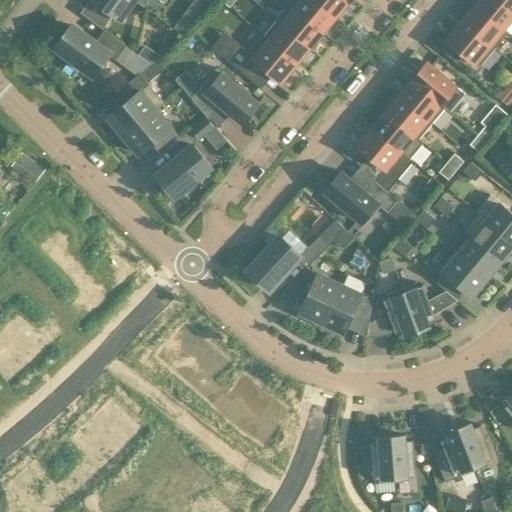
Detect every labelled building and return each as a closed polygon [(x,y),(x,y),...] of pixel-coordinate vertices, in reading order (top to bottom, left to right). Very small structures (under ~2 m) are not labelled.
[(134,1),(132,0),(92,0),(120,20),(134,1)] [(210,4),(204,0),(193,0),(190,5),(202,14),(210,4)] [(322,32),(335,16),(315,0),(285,0),(285,1),(322,32)] [(315,0),(335,16),(349,1),(347,0),(315,0)] [(511,10),(500,0),(479,0),(475,5),(507,33),(508,32),(503,28),(511,17),(511,10)] [(511,0),(500,0),(511,10),(511,0)] [(289,5),(276,20),(309,48),(322,32),(285,1),(284,1),(289,5)] [(494,48),(507,33),(475,5),(462,21),(494,48)] [(296,63),(309,48),(276,20),(263,36),(296,63)] [(456,62),(463,53),(479,67),(494,48),(462,21),(446,39),(449,42),(442,51),(456,62)] [(70,25),(55,46),(94,75),(109,55),(115,59),(125,46),(103,30),(94,43),(70,25)] [(296,63),(263,36),(261,34),(247,51),(235,41),(223,56),(242,73),(254,59),(281,81),(296,63)] [(144,45),(137,55),(150,64),(157,54),(144,45)] [(412,80),(449,112),(464,93),(427,62),(412,80)] [(236,84),(216,68),(191,98),(209,119),(220,105),(242,123),(259,103),(247,94),(249,91),(238,82),(236,84)] [(108,117),(123,136),(164,102),(149,83),(141,74),(125,87),(133,97),(117,110),(108,117)] [(399,96),(431,123),(444,108),(449,112),(412,80),(399,96)] [(386,112),(423,143),(423,142),(419,138),(431,123),(399,96),(386,112)] [(164,102),(123,136),(138,154),(150,144),(159,156),(181,138),(171,127),(157,109),(164,102)] [(413,161),(410,158),(423,143),(386,112),(373,127),(413,161)] [(206,116),(187,132),(195,141),(215,126),(206,116)] [(485,126),(477,135),(487,143),(494,134),(485,126)] [(413,161),(373,127),(358,145),(384,168),(374,180),(387,192),(413,161)] [(479,152),(487,143),(477,135),(470,144),(479,152)] [(156,176),(173,196),(210,166),(193,146),(156,176)] [(446,162),(455,170),(463,161),(454,153),(446,162)] [(480,169),(470,161),(463,171),(472,179),(480,169)] [(455,170),(446,162),(438,171),(448,179),(455,170)] [(347,211),(360,223),(376,204),(384,210),(394,198),(387,192),(374,180),(369,176),(360,188),(338,169),(321,189),(334,200),(331,204),(344,215),(347,211)] [(478,214),(511,242),(511,212),(496,200),(489,194),(475,211),(478,214)] [(445,215),(453,206),(441,196),(434,205),(445,215)] [(30,204),(13,222),(41,249),(69,219),(63,214),(67,211),(53,198),(39,212),(30,204)] [(427,228),(435,219),(423,209),(415,218),(427,228)] [(500,261),(511,247),(511,242),(478,214),(463,230),(467,234),(500,261)] [(69,219),(41,249),(59,265),(49,276),(60,286),(78,268),(68,259),(91,234),(77,221),(74,224),(69,219)] [(300,254),(296,258),(306,268),(318,256),(334,240),(344,228),(335,220),(309,247),(307,245),(300,254)] [(500,261),(467,234),(463,230),(463,231),(471,237),(460,250),(454,250),(486,278),(500,261)] [(248,272),(267,289),(300,254),(280,236),(248,272)] [(404,256),(412,246),(400,236),(392,246),(404,256)] [(486,278),(454,250),(439,268),(472,295),(486,278)] [(78,268),(60,286),(72,297),(78,291),(96,308),(116,287),(121,292),(134,278),(109,255),(88,278),(78,268)] [(395,271),(390,259),(379,264),(383,276),(395,271)] [(299,294),(313,273),(307,267),(287,289),(299,294)] [(317,274),(300,314),(322,324),(340,283),(317,274)] [(416,282),(401,287),(417,330),(428,326),(427,321),(435,318),(434,316),(458,300),(447,291),(429,301),(422,284),(417,286),(416,282)] [(355,307),(370,313),(373,292),(362,293),(340,283),(322,324),(344,333),(347,325),(355,307)] [(417,330),(401,287),(387,293),(388,297),(383,299),(396,332),(404,329),(406,334),(417,330)] [(41,306),(33,299),(26,306),(34,313),(41,306)] [(35,361),(49,349),(17,317),(0,332),(0,333),(26,363),(32,358),(35,361)] [(174,339),(158,357),(177,375),(204,345),(179,323),(169,334),(174,339)] [(0,333),(0,383),(1,385),(26,363),(0,333)] [(204,345),(177,375),(197,392),(227,359),(213,346),(210,350),(204,345)] [(245,376),(220,413),(241,428),(264,394),(258,390),(261,386),(245,376)] [(264,394),(241,428),(263,443),(277,422),(283,426),(291,413),(264,394)] [(98,416),(93,421),(120,451),(138,434),(149,447),(160,437),(143,419),(134,427),(109,400),(95,413),(98,416)] [(84,422),(70,435),(100,468),(120,451),(93,421),(87,426),(84,422)] [(470,423),(459,427),(476,471),(490,465),(488,460),(493,458),(480,425),(472,428),(470,423)] [(461,476),(476,471),(459,427),(447,432),(449,437),(441,440),(454,473),(459,471),(461,476)] [(391,435),(395,481),(410,480),(410,475),(415,474),(413,439),(404,440),(403,434),(391,435)] [(395,481),(391,435),(379,436),(379,441),(371,442),(373,478),(379,477),(379,482),(395,481)] [(178,452),(171,444),(163,450),(170,458),(178,452)] [(35,464),(10,487),(22,501),(27,497),(40,511),(53,511),(67,501),(35,464)] [(177,476),(170,468),(163,475),(170,483),(177,476)] [(156,486),(149,478),(141,485),(148,493),(156,486)] [(208,485),(189,503),(196,511),(234,511),(239,509),(228,497),(223,502),(208,485)] [(480,501),(483,508),(494,504),(491,497),(480,501)] [(109,511),(111,511),(118,506),(112,499),(104,506),(109,511)] [(391,510),(402,509),(402,501),(391,502),(391,510)] [(196,511),(189,503),(178,511),(196,511)]
